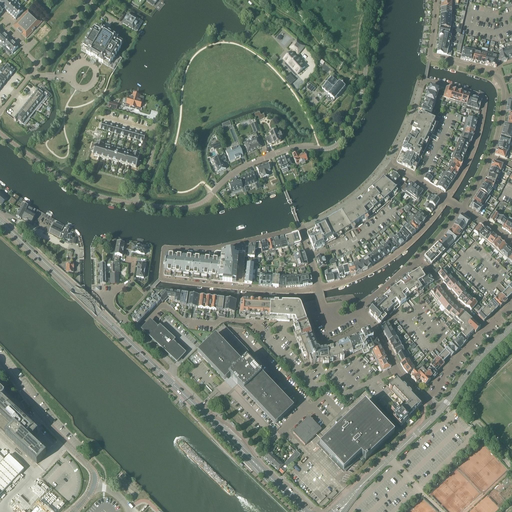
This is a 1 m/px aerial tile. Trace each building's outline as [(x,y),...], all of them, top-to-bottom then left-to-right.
[(8,0),(2,7),(6,12),(14,3),(15,2),(13,0),(8,0)] [(14,3),(6,12),(11,16),(18,8),(20,6),(15,2),(14,3)] [(18,8),(11,16),(15,20),(23,12),(18,8)] [(28,9),(12,26),(26,39),(42,22),(28,9)] [(139,20),(129,14),(126,18),(126,17),(124,20),(125,20),(122,24),(133,31),(135,27),(137,24),(139,20)] [(452,30),(440,28),(438,34),(451,37),(452,30)] [(84,43),(83,46),(89,50),(87,54),(92,57),(92,58),(96,61),(97,60),(97,61),(102,64),(105,59),(111,63),(113,60),(114,61),(120,49),(121,47),(117,45),(118,42),(110,38),(111,37),(106,35),(98,30),(96,33),(92,30),(91,32),(84,43)] [(2,33),(0,34),(0,42),(4,46),(10,40),(2,33)] [(452,37),(438,34),(440,34),(439,37),(440,38),(439,41),(452,44),(452,43),(451,43),(452,37)] [(10,40),(4,46),(12,54),(18,48),(10,40)] [(289,48),(298,55),(304,47),(296,40),(289,48)] [(452,44),(439,41),(438,47),(450,50),(451,47),(451,46),(452,44)] [(450,50),(438,47),(437,50),(436,49),(436,53),(437,53),(436,54),(443,55),(446,56),(448,50),(450,50)] [(510,47),(503,49),(504,50),(506,60),(507,60),(511,58),(511,55),(510,48),(510,47)] [(460,60),(466,61),(469,50),(463,48),(460,60)] [(472,62),(475,51),(469,50),(466,61),(472,62)] [(504,50),(498,51),(500,58),(501,61),(501,63),(507,61),(507,60),(506,60),(504,50)] [(475,51),(472,62),(478,64),(481,51),(481,52),(475,51)] [(484,65),(487,52),(481,51),(478,64),(484,65)] [(492,56),(493,54),(487,52),(484,65),(490,66),(492,56)] [(290,53),(283,60),(297,75),(305,68),(300,64),(301,63),(298,59),(297,60),(290,53)] [(492,56),(490,66),(496,68),(497,62),(501,61),(500,58),(492,56)] [(2,67),(0,69),(0,71),(8,78),(10,76),(10,77),(13,74),(12,73),(14,71),(7,66),(4,69),(2,67)] [(0,83),(3,85),(8,78),(0,71),(0,83)] [(328,96),(334,101),(345,88),(342,86),(342,85),(341,84),(341,85),(339,83),(338,84),(331,78),(322,89),(326,93),(327,92),(329,94),(328,96)] [(439,90),(429,87),(427,94),(436,97),(439,90)] [(452,90),(446,88),(443,98),(449,100),(452,90)] [(33,95),(32,97),(39,103),(41,105),(47,98),(48,99),(51,95),(42,89),(40,92),(38,90),(35,94),(34,93),(33,95)] [(452,90),(449,101),(454,103),(458,92),(452,90)] [(458,92),(454,103),(460,105),(461,103),(464,94),(458,92)] [(139,96),(133,94),(132,99),(128,98),(126,104),(130,105),(129,107),(135,109),(135,110),(139,111),(140,108),(142,102),(138,101),(139,96)] [(425,102),(435,106),(434,105),(436,97),(427,94),(424,101),(425,102)] [(469,95),(464,94),(461,103),(466,105),(469,95)] [(39,103),(32,97),(26,104),(35,112),(41,105),(39,103)] [(475,99),(469,97),(465,109),(471,111),(472,109),(475,99)] [(481,101),(475,99),(472,109),(478,111),(481,101)] [(425,102),(422,109),(431,113),(435,106),(425,102)] [(35,112),(26,104),(21,111),(30,119),(35,112)] [(432,113),(422,109),(420,114),(429,119),(432,113)] [(21,111),(13,120),(16,122),(17,121),(22,124),(24,126),(30,119),(27,117),(21,111)] [(420,114),(419,114),(411,131),(406,141),(405,141),(402,146),(403,146),(396,161),(397,162),(397,163),(414,171),(414,172),(415,172),(438,123),(429,119),(420,114)] [(102,123),(100,130),(106,132),(108,125),(102,123)] [(511,126),(507,125),(504,124),(503,131),(511,133),(511,126)] [(108,125),(106,132),(111,133),(112,133),(114,127),(113,127),(108,125)] [(114,127),(112,133),(119,135),(120,129),(114,127)] [(120,129),(119,135),(122,136),(125,137),(127,130),(124,130),(120,129)] [(474,131),(463,129),(462,134),(473,138),(474,131)] [(127,130),(125,137),(131,139),(133,132),(127,130)] [(276,131),(269,134),(270,137),(268,138),(271,143),(273,142),(274,145),(280,142),(279,139),(282,138),(279,133),(277,134),(276,131)] [(511,133),(503,131),(501,137),(511,140),(511,139),(511,133)] [(133,132),(131,139),(133,139),(137,140),(139,134),(134,133),(133,132)] [(139,134),(137,140),(143,142),(145,136),(139,134)] [(473,138),(462,134),(460,139),(470,143),(471,143),(473,138)] [(501,137),(499,143),(508,146),(511,140),(511,141),(511,140),(501,137)] [(468,148),(470,143),(459,138),(457,143),(468,148)] [(249,142),(244,144),(247,153),(261,148),(257,139),(252,141),(252,140),(249,141),(249,142)] [(97,143),(96,146),(95,146),(93,156),(99,158),(103,145),(103,144),(97,143)] [(468,148),(457,143),(455,149),(466,153),(468,148)] [(499,143),(497,149),(496,149),(506,152),(508,146),(499,143)] [(105,159),(109,146),(103,145),(99,158),(105,159)] [(109,146),(105,159),(111,161),(114,148),(109,146)] [(240,158),(243,157),(239,147),(238,147),(230,150),(231,152),(226,154),(227,155),(226,155),(229,161),(230,162),(234,160),(239,158),(239,159),(240,158)] [(111,161),(117,163),(118,163),(122,150),(114,148),(111,161)] [(466,153),(455,149),(453,154),(463,158),(466,153)] [(497,149),(496,149),(494,156),(506,160),(509,153),(506,152),(497,149)] [(122,150),(118,163),(124,165),(127,152),(122,150)] [(127,152),(124,165),(129,166),(133,153),(129,152),(127,152)] [(219,152),(211,155),(218,173),(225,170),(223,164),(226,163),(224,157),(221,158),(219,152)] [(136,168),(139,159),(138,159),(139,155),(133,153),(129,166),(136,168)] [(297,154),(292,155),(293,159),(296,166),(307,161),(306,158),(306,157),(305,157),(304,154),(299,157),(297,154)] [(463,158),(453,154),(451,159),(463,163),(463,158)] [(285,157),(277,160),(283,175),(289,172),(287,168),(289,167),(289,166),(292,165),(290,159),(287,160),(285,157)] [(463,163),(452,159),(450,164),(460,169),(463,163)] [(492,162),(490,168),(502,173),(505,166),(492,162)] [(262,175),(263,178),(269,176),(267,173),(270,172),(267,164),(256,168),(259,176),(262,175)] [(460,169),(450,164),(447,168),(457,175),(460,169)] [(454,179),(457,175),(447,168),(444,173),(454,179)] [(490,168),(488,174),(498,179),(501,172),(502,173),(490,168)] [(253,173),(241,177),(245,187),(257,183),(253,173)] [(386,176),(384,179),(393,186),(399,179),(393,173),(389,178),(386,176)] [(454,179),(444,173),(441,178),(442,178),(450,183),(451,184),(454,179)] [(498,179),(488,174),(485,180),(495,184),(497,178),(498,179)] [(429,183),(432,178),(426,175),(423,179),(429,183)] [(307,233),(314,251),(335,241),(352,231),(369,219),(394,198),(399,192),(393,186),(384,179),(383,178),(379,183),(356,203),(341,213),(335,217),(334,217),(331,218),(332,219),(326,222),(315,227),(307,232),(307,233)] [(450,183),(442,178),(439,182),(448,188),(450,183)] [(495,184),(485,180),(483,185),(492,190),(495,184)] [(232,184),(229,185),(231,192),(241,189),(243,194),(246,193),(243,187),(242,187),(239,181),(236,182),(235,181),(232,182),(232,184)] [(448,188),(438,182),(435,187),(445,193),(448,188)] [(412,184),(409,188),(404,194),(410,198),(417,188),(412,184)] [(492,190),(483,185),(479,190),(488,196),(492,190)] [(422,192),(417,188),(410,197),(418,203),(422,197),(420,196),(422,192)] [(488,196),(479,190),(476,196),(486,203),(490,197),(488,196)] [(18,199),(14,195),(8,203),(12,206),(18,199)] [(439,202),(430,195),(426,201),(430,203),(425,209),(431,213),(439,202)] [(486,203),(476,196),(472,201),(483,208),(486,203)] [(16,217),(21,220),(28,205),(23,202),(16,217)] [(483,209),(474,203),(472,205),(471,204),(469,207),(480,215),(483,209)] [(35,216),(32,214),(34,210),(33,209),(29,207),(27,210),(31,212),(31,213),(26,211),(22,219),(31,224),(35,216)] [(426,219),(417,212),(414,216),(423,224),(426,219)] [(496,222),(500,214),(495,212),(489,221),(494,224),(496,222)] [(503,226),(507,219),(500,214),(496,222),(503,226)] [(411,221),(418,228),(423,224),(414,216),(412,215),(408,218),(410,220),(411,221)] [(457,221),(467,227),(471,222),(461,215),(457,221)] [(506,232),(511,223),(511,221),(507,219),(503,226),(502,229),(506,232)] [(419,229),(418,228),(411,221),(407,225),(415,233),(419,229)] [(457,221),(454,226),(464,234),(464,233),(462,232),(466,227),(467,228),(467,227),(457,221)] [(415,233),(407,225),(406,223),(401,227),(404,229),(411,237),(415,233)] [(52,227),(49,233),(59,238),(63,232),(59,230),(61,227),(54,224),(52,227)] [(483,229),(479,225),(473,233),(478,236),(483,229)] [(464,234),(454,226),(450,231),(460,239),(464,234)] [(70,228),(66,227),(60,239),(64,240),(65,239),(67,240),(67,241),(69,241),(69,244),(71,244),(72,235),(68,235),(67,235),(70,228)] [(488,231),(484,228),(483,229),(478,236),(482,239),(488,231)] [(406,241),(411,237),(404,229),(399,233),(406,241)] [(460,239),(450,231),(446,236),(456,244),(460,239)] [(493,235),(488,231),(482,239),(486,243),(493,235)] [(406,241),(399,233),(394,237),(401,245),(406,241)] [(291,237),(294,246),(299,244),(300,244),(300,243),(298,235),(297,235),(296,235),(292,236),(291,237)] [(497,238),(493,235),(486,243),(490,246),(497,238)] [(291,236),(285,238),(288,248),(294,246),(291,237),(291,236)] [(456,244),(446,236),(442,240),(450,249),(455,244),(456,244)] [(400,247),(401,245),(395,237),(390,241),(396,249),(397,249),(400,247)] [(285,238),(279,239),(281,250),(288,248),(285,238)] [(502,242),(497,238),(490,246),(494,250),(502,242)] [(279,239),(273,241),(275,251),(281,250),(279,239)] [(391,253),(396,249),(390,241),(389,240),(385,243),(392,252),(391,253)] [(450,249),(442,240),(437,245),(445,253),(450,249)] [(273,241),(266,242),(268,252),(275,251),(273,241)] [(266,242),(260,244),(261,249),(262,254),(268,252),(266,242)] [(506,246),(502,242),(494,250),(498,254),(506,246)] [(124,244),(117,243),(114,256),(122,257),(123,249),(126,250),(127,245),(124,244)] [(386,256),(391,253),(384,243),(379,246),(380,247),(386,256)] [(260,244),(248,246),(247,257),(254,258),(255,250),(261,249),(260,244)] [(133,246),(129,245),(129,249),(132,250),(131,253),(144,255),(146,248),(133,245),(133,246)] [(445,253),(437,245),(432,250),(440,257),(441,258),(445,253)] [(510,250),(506,246),(498,254),(502,257),(503,257),(510,250)] [(386,256),(380,247),(375,251),(381,259),(386,256)] [(436,261),(440,257),(432,250),(428,254),(436,261)] [(511,255),(511,252),(510,250),(503,257),(507,260),(511,256),(511,255)] [(173,256),(165,256),(164,273),(219,278),(219,279),(222,280),(222,282),(232,283),(232,280),(236,281),(238,256),(236,256),(236,253),(223,251),(223,254),(221,254),(220,261),(211,260),(177,257),(177,254),(173,253),(173,256)] [(377,262),(381,259),(375,251),(371,254),(377,262)] [(294,255),(296,262),(305,259),(303,252),(300,254),(297,254),(294,255)] [(372,265),(377,262),(370,253),(365,256),(366,257),(372,265)] [(436,261),(428,254),(424,258),(425,259),(424,260),(426,262),(426,261),(431,266),(436,261)] [(323,256),(315,258),(319,269),(326,267),(323,256)] [(372,266),(372,265),(366,257),(361,260),(367,270),(372,266)] [(305,259),(296,262),(298,268),(307,265),(305,259)] [(362,272),(367,270),(361,260),(357,262),(362,272)] [(142,265),(138,264),(136,277),(143,279),(146,266),(145,266),(146,263),(143,262),(142,265)] [(356,275),(362,272),(357,262),(352,264),(356,275)] [(105,264),(99,264),(100,275),(105,275),(105,269),(106,269),(108,269),(110,270),(111,264),(106,264),(105,264)] [(344,277),(344,276),(349,275),(347,264),(341,265),(342,267),(344,277)] [(350,276),(356,275),(352,264),(347,265),(350,275),(349,275),(350,276)] [(344,276),(344,277),(342,267),(336,268),(338,274),(339,279),(345,278),(344,276)] [(411,301),(412,300),(423,293),(421,290),(433,283),(423,268),(421,269),(422,270),(412,276),(407,279),(400,284),(383,298),(368,313),(380,325),(395,311),(408,299),(409,300),(410,299),(411,301)] [(438,274),(444,281),(449,277),(443,270),(438,274)] [(340,280),(339,279),(338,274),(331,275),(330,271),(324,273),(326,283),(340,280)] [(105,275),(100,275),(100,285),(105,285),(105,284),(110,284),(110,280),(105,280),(105,275)] [(310,275),(304,276),(305,286),(312,285),(310,275)] [(297,277),(299,287),(298,287),(299,288),(305,286),(304,276),(297,277)] [(444,281),(443,282),(446,286),(454,280),(451,276),(449,277),(444,281)] [(446,286),(450,291),(458,283),(455,279),(454,280),(446,286)] [(458,283),(451,290),(455,294),(463,287),(459,283),(458,283)] [(430,292),(433,297),(442,291),(438,286),(430,292)] [(462,288),(463,287),(455,294),(459,299),(465,292),(462,288)] [(511,294),(511,292),(508,289),(504,293),(502,295),(502,296),(506,300),(506,299),(507,300),(509,297),(511,294)] [(165,291),(158,299),(161,302),(162,304),(164,301),(167,298),(165,291)] [(165,291),(167,298),(168,300),(174,301),(175,301),(176,293),(165,291)] [(433,297),(437,301),(445,295),(442,291),(433,297)] [(469,296),(465,292),(458,300),(462,304),(468,297),(469,296)] [(439,306),(441,305),(448,299),(445,295),(437,301),(436,302),(439,306)] [(503,305),(507,301),(506,300),(507,300),(506,299),(506,300),(502,296),(502,295),(501,295),(496,299),(503,305)] [(158,299),(156,297),(152,301),(156,305),(157,306),(161,302),(158,299)] [(473,300),(468,297),(462,304),(467,307),(473,300)] [(496,299),(495,297),(491,301),(498,308),(499,309),(503,305),(496,299)] [(441,305),(444,310),(451,304),(448,299),(441,305)] [(152,301),(151,300),(147,304),(152,309),(156,305),(152,301)] [(477,304),(473,300),(467,307),(471,311),(477,304)] [(498,308),(491,301),(488,305),(495,312),(498,308)] [(271,303),(242,302),(240,303),(239,316),(245,316),(245,319),(255,320),(255,317),(260,317),(260,320),(264,321),(264,317),(269,317),(269,321),(270,321),(270,319),(275,319),(277,319),(277,304),(271,303)] [(152,309),(147,304),(143,308),(149,313),(152,309)] [(277,304),(277,319),(276,321),(289,322),(289,320),(295,320),(300,319),(299,317),(303,316),(300,309),(299,307),(297,306),(295,305),(285,304),(285,305),(277,304)] [(443,311),(448,316),(456,308),(451,304),(444,310),(443,311)] [(495,312),(488,305),(484,308),(483,307),(491,316),(495,312)] [(491,316),(483,307),(479,311),(481,312),(487,319),(491,316)] [(149,313),(143,308),(140,312),(145,317),(149,313)] [(460,312),(456,308),(448,316),(452,320),(454,317),(460,312)] [(454,317),(459,322),(465,315),(460,311),(460,312),(454,317)] [(145,317),(140,312),(136,316),(141,321),(145,317)] [(487,319),(481,312),(477,316),(484,323),(487,319)] [(466,340),(474,332),(475,334),(480,328),(465,315),(459,322),(464,326),(460,330),(464,333),(461,335),(466,340)] [(141,321),(136,316),(132,320),(137,325),(141,321)] [(150,321),(142,330),(177,362),(184,354),(173,343),(175,340),(160,325),(157,328),(150,321)] [(318,363),(329,362),(326,347),(321,348),(320,348),(319,347),(317,346),(312,332),(308,321),(303,323),(303,322),(297,324),(297,325),(291,327),(295,337),(295,339),(296,340),(304,361),(309,359),(311,366),(316,364),(315,362),(318,361),(318,363)] [(383,332),(391,328),(388,323),(380,327),(383,332)] [(201,352),(201,353),(201,354),(201,355),(200,355),(201,355),(201,356),(202,357),(202,358),(203,358),(204,358),(205,357),(208,360),(207,360),(207,361),(207,362),(207,363),(208,364),(209,364),(210,364),(211,364),(214,366),(213,367),(213,368),(213,369),(213,370),(214,370),(214,371),(215,371),(216,371),(217,371),(217,370),(220,373),(219,373),(219,374),(219,375),(219,376),(220,377),(221,377),(222,378),(222,377),(223,377),(224,377),(228,373),(229,374),(228,375),(237,384),(232,389),(234,391),(234,390),(238,395),(240,393),(244,389),(275,422),(290,408),(251,367),(250,368),(247,365),(250,362),(246,358),(245,359),(243,357),(248,352),(223,325),(216,332),(219,335),(201,352)] [(393,333),(391,328),(383,332),(385,337),(393,333)] [(356,335),(346,340),(353,355),(361,351),(364,355),(372,351),(380,347),(377,341),(374,342),(372,340),(373,339),(369,331),(357,337),(356,335)] [(396,337),(393,333),(385,337),(388,342),(396,337)] [(457,339),(463,345),(467,341),(466,340),(461,335),(460,334),(456,338),(457,339)] [(399,342),(400,342),(397,337),(396,337),(388,342),(391,346),(399,342)] [(453,343),(459,349),(463,345),(457,339),(453,343)] [(332,346),(326,347),(329,362),(336,360),(340,359),(341,361),(344,360),(343,357),(352,353),(346,340),(332,346)] [(399,342),(391,346),(393,351),(401,347),(399,342)] [(453,343),(449,347),(455,353),(459,349),(453,343)] [(450,356),(449,356),(451,358),(455,353),(449,347),(448,346),(444,350),(445,352),(445,351),(450,356)] [(372,351),(375,356),(383,352),(380,347),(372,351)] [(404,352),(404,351),(401,347),(393,351),(396,356),(398,355),(404,352)] [(398,355),(402,363),(409,359),(405,351),(404,351),(404,352),(398,355)] [(449,357),(449,356),(450,356),(445,351),(445,352),(441,355),(438,358),(442,363),(443,363),(446,359),(449,357)] [(383,352),(375,356),(377,361),(386,357),(383,352)] [(386,357),(377,361),(380,367),(388,363),(386,357)] [(438,358),(437,357),(432,361),(433,362),(440,369),(444,364),(443,363),(442,363),(438,358)] [(402,363),(400,364),(403,369),(411,364),(413,363),(410,358),(409,359),(402,363)] [(430,367),(436,372),(440,369),(433,362),(429,366),(430,367)] [(388,363),(380,367),(382,372),(390,368),(388,363)] [(407,374),(414,369),(411,364),(403,369),(407,374)] [(427,372),(425,374),(422,371),(424,369),(420,365),(416,369),(420,372),(418,374),(415,371),(410,376),(412,377),(411,378),(416,383),(418,381),(419,383),(421,381),(425,386),(430,381),(429,380),(432,377),(427,372)] [(432,377),(433,378),(437,374),(436,372),(430,367),(426,371),(427,372),(432,377)] [(397,379),(389,387),(391,390),(390,391),(403,404),(396,410),(394,408),(391,412),(395,416),(392,419),(400,427),(409,419),(408,417),(416,409),(417,410),(421,405),(397,379)] [(0,429),(5,434),(37,464),(46,455),(30,440),(38,432),(30,425),(31,425),(31,424),(30,424),(30,423),(29,423),(28,424),(22,417),(22,416),(23,415),(23,414),(23,413),(23,412),(23,411),(23,410),(23,409),(23,408),(22,407),(22,406),(22,405),(21,404),(20,403),(19,403),(18,402),(17,401),(16,401),(15,400),(14,400),(13,400),(12,400),(11,400),(10,400),(9,400),(8,401),(7,401),(6,402),(5,402),(1,398),(1,399),(0,398),(1,398),(0,398),(1,397),(2,397),(3,397),(3,396),(4,395),(4,394),(3,392),(2,392),(2,391),(0,389),(0,429)] [(394,433),(378,417),(365,403),(319,445),(343,470),(360,455),(365,460),(394,433)] [(309,417),(293,433),(305,446),(321,430),(309,417)] [(270,452),(264,458),(266,461),(272,454),(271,453),(274,450),(272,448),(269,451),(270,452)] [(285,463),(284,465),(280,469),(284,473),(300,455),(296,451),(286,462),(287,462),(285,463)] [(272,454),(266,461),(270,464),(272,462),(273,462),(277,458),(272,454)] [(9,456),(0,465),(0,495),(24,470),(9,456)] [(272,462),(270,464),(270,465),(271,465),(275,468),(280,462),(277,458),(273,462),(272,462)] [(280,462),(275,468),(278,471),(280,469),(284,465),(280,462)]
